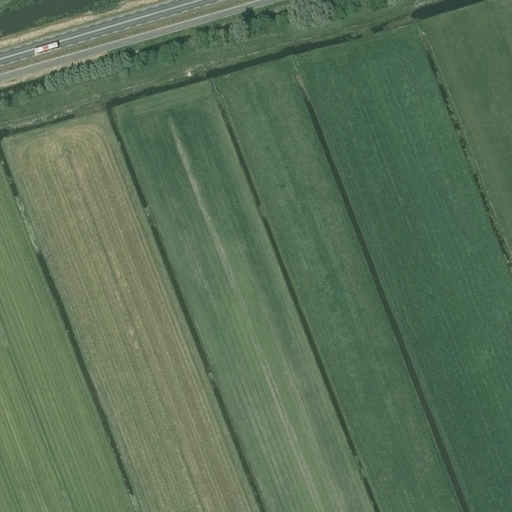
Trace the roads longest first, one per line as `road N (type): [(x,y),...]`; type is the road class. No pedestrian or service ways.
road 1 (unclassified): [(0,76),(248,0)]
road 2 (primary): [(0,54),(186,0)]
